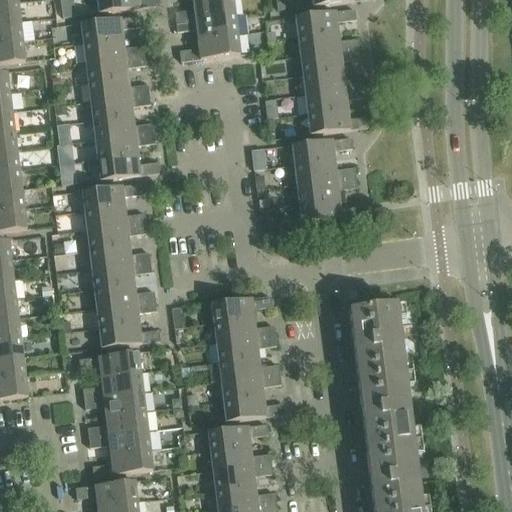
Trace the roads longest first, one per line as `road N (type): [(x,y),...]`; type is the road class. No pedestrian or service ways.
road 1 (tertiary): [(456,0),(454,142),(468,247)]
road 2 (tertiary): [(493,243),(479,147),(482,0)]
road 3 (residential): [(345,511),(313,271)]
road 4 (residential): [(246,278),(223,99)]
road 5 (tertiary): [(500,404),(493,243)]
road 6 (tertiary): [(468,247),(475,316),(500,404)]
road 7 (residential): [(313,271),(468,247)]
